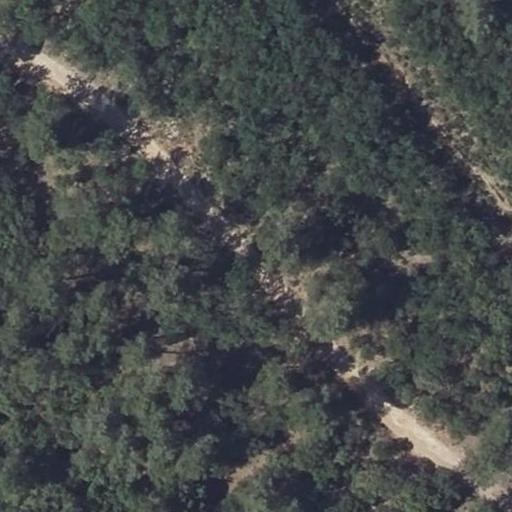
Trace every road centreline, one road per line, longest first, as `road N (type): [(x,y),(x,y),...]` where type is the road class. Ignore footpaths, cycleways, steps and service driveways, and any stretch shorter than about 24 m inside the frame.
road 1 (track): [(0,37),(147,142),(390,411),(511,502)]
road 2 (track): [(511,208),(336,0)]
